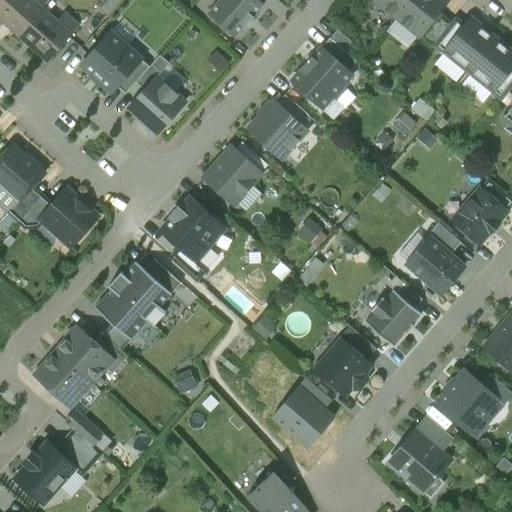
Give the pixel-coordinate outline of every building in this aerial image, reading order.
[(28,0),(0,0),(0,16),(20,34),(41,11),(28,0)] [(110,16),(121,0),(106,0),(100,9),(110,16)] [(220,0),(208,14),(235,38),(245,27),(246,28),(254,18),(254,17),(264,5),(257,0),(220,0)] [(374,0),(374,1),(397,19),(412,0),(374,0)] [(446,0),(412,0),(397,19),(419,37),(448,1),(446,0)] [(70,37),(41,11),(20,34),(49,60),(70,37)] [(441,16),(424,38),(433,45),(450,23),(441,16)] [(433,45),(433,46),(443,54),(446,51),(445,50),(465,25),(455,17),(450,23),(433,45)] [(465,25),(445,50),(446,51),(470,70),(495,39),(470,19),(465,25)] [(337,30),(330,39),(348,55),(355,46),(337,30)] [(111,33),(82,67),(111,93),(117,86),(141,60),(111,33)] [(348,55),(330,39),(322,48),(349,71),(357,63),(348,55)] [(511,52),(495,39),(470,70),(494,90),(495,91),(511,69),(511,52)] [(322,48),(291,82),(322,109),(333,98),(335,100),(345,89),(342,87),(353,75),(349,71),(322,48)] [(443,54),(492,93),(494,90),(470,70),(446,51),(443,54)] [(150,68),(136,83),(145,91),(156,78),(169,64),(160,56),(150,68)] [(141,60),(117,86),(126,94),(136,83),(150,68),(141,60)] [(511,69),(495,91),(494,90),(492,93),(502,102),(511,89),(511,69)] [(185,104),(156,78),(145,91),(129,109),(158,134),(185,104)] [(312,119),(285,95),(277,104),(304,128),(312,119)] [(274,101),(249,130),(282,159),(307,131),(304,128),(277,104),(274,101)] [(404,112),(393,123),(403,133),(415,122),(404,112)] [(267,165),(243,143),(235,152),(259,174),(267,165)] [(12,146),(0,159),(0,181),(21,200),(22,201),(33,188),(44,175),(12,146)] [(231,149),(206,178),(234,203),(260,175),(259,174),(235,152),(231,149)] [(511,205),(511,198),(489,179),(481,189),(507,212),(511,205)] [(33,188),(22,201),(21,200),(8,214),(18,223),(19,222),(43,195),(42,196),(33,188)] [(481,189),(453,221),(479,244),(489,233),(490,234),(499,224),(497,223),(507,212),(481,189)] [(53,204),(40,219),(44,223),(56,234),(62,234),(74,244),(98,218),(67,190),(53,204)] [(43,195),(19,222),(27,229),(38,229),(38,228),(44,223),(40,219),(53,204),(43,195)] [(180,248),(195,262),(196,261),(211,245),(207,241),(221,226),(191,198),(180,210),(178,209),(170,218),(172,219),(161,232),(180,248)] [(461,244),(438,224),(427,236),(429,238),(430,237),(451,255),(461,244)] [(429,238),(407,265),(441,295),(464,267),(451,255),(430,237),(429,238)] [(195,262),(180,248),(170,258),(197,282),(207,271),(196,261),(195,262)] [(181,284),(154,260),(145,270),(172,294),(181,284)] [(124,275),(121,273),(109,287),(112,290),(95,308),(113,324),(131,340),(147,322),(153,327),(166,312),(160,307),(172,294),(145,270),(136,262),(124,275)] [(395,277),(388,285),(393,291),(397,293),(404,284),(395,277)] [(423,300),(404,284),(397,293),(415,309),(423,300)] [(393,292),(385,301),(383,300),(384,299),(383,298),(371,311),(372,312),(373,312),(375,313),(367,322),(366,322),(365,323),(394,347),(395,346),(394,346),(420,316),(421,316),(422,315),(415,309),(397,293),(393,291),(392,292),(393,292)] [(511,317),(485,349),(511,372),(511,317)] [(113,324),(103,335),(121,351),(131,340),(113,324)] [(377,350),(350,327),(339,339),(341,340),(367,362),(377,350)] [(94,342),(78,328),(75,331),(71,331),(66,337),(66,340),(56,352),(92,384),(106,368),(113,360),(94,342)] [(103,335),(102,333),(94,342),(113,360),(106,368),(113,374),(128,357),(121,351),(103,335)] [(341,340),(315,370),(345,396),(353,387),(354,389),(359,389),(366,381),(365,376),(364,374),(371,366),(367,362),(341,340)] [(71,408),(92,384),(56,352),(45,365),(40,365),(38,369),(37,373),(35,376),(71,408)] [(437,405),(469,433),(472,430),(478,435),(490,422),(484,416),(497,400),(498,400),(480,385),(465,372),(437,405)] [(191,374),(176,382),(181,393),(197,386),(191,374)] [(511,393),(489,374),(480,385),(498,400),(497,400),(504,406),(511,396),(511,393)] [(306,378),(299,387),(325,410),(333,400),(306,378)] [(299,387),(273,418),(308,449),(335,418),(325,410),(299,387)] [(66,423),(92,446),(102,435),(76,412),(66,423)] [(417,431),(442,453),(454,439),(428,418),(417,431)] [(73,430),(55,452),(82,476),(101,454),(92,446),(73,430)] [(423,494),(451,461),(442,453),(417,431),(389,464),(423,494)] [(14,477),(44,504),(75,470),(55,452),(45,443),(14,477)] [(301,511),(306,508),(273,473),(247,497),(260,511),(301,511)]
